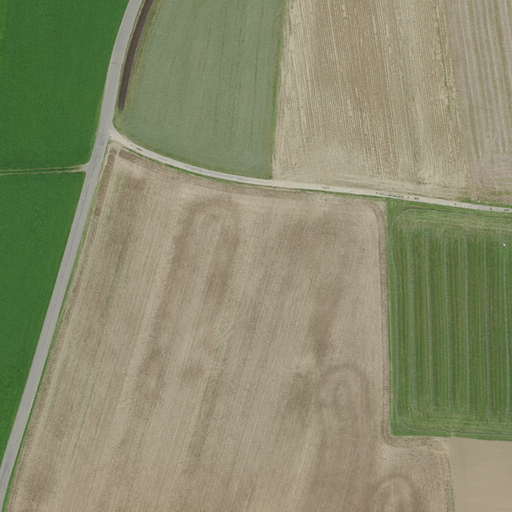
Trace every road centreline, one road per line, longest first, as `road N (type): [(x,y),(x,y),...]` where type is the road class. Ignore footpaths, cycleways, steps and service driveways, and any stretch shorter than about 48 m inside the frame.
road 1 (unclassified): [(138,0),(0,504)]
road 2 (track): [(511,211),(207,174),(105,129)]
